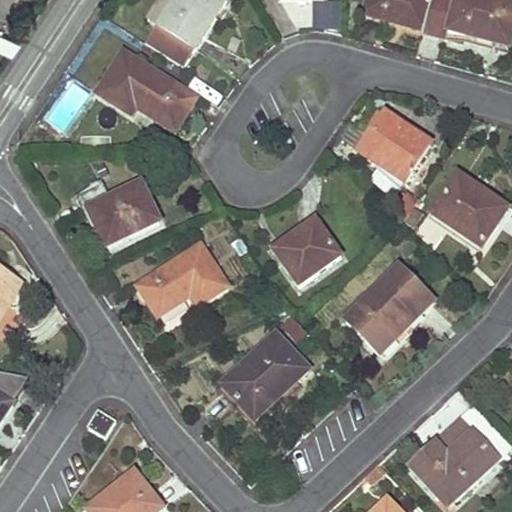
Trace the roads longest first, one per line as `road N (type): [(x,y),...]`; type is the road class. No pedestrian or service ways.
road 1 (residential): [(366,69),(307,55),(259,80),(222,138),(225,165),(236,179),(264,188),(299,168)]
road 2 (residential): [(299,511),(511,308)]
road 3 (residential): [(111,351),(175,440),(246,511)]
road 4 (residential): [(1,511),(111,351)]
road 5 (tertiary): [(0,133),(93,0)]
road 6 (residential): [(511,109),(366,69)]
road 7 (residential): [(40,240),(111,351)]
road 8 (tertiary): [(69,0),(0,112)]
